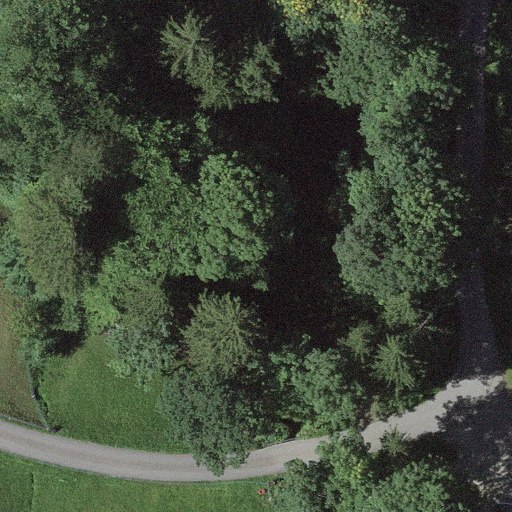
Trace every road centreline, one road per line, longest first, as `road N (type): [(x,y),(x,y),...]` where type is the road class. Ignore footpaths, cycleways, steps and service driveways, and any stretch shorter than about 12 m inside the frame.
road 1 (unclassified): [(0,434),(139,469),(297,459),(400,433),(458,393),(473,361),(474,331),(437,222)]
road 2 (track): [(127,0),(278,223),(379,438)]
road 3 (track): [(368,0),(437,222)]
road 4 (track): [(478,0),(473,147),(437,222)]
